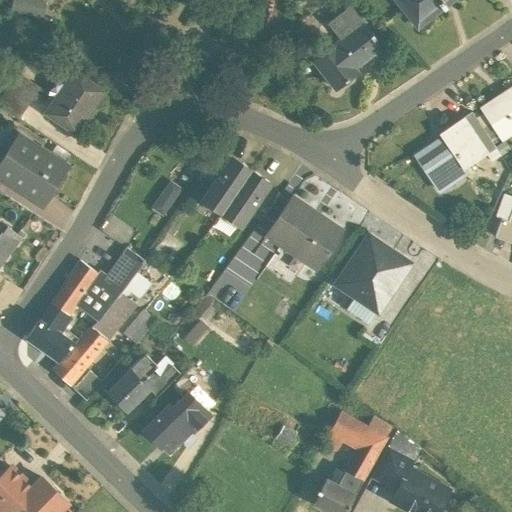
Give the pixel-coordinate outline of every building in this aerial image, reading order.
[(405,0),(401,4),(415,22),(439,3),(441,7),(445,4),(441,0),(405,0)] [(369,31),(355,13),(336,28),(340,34),(311,57),(333,85),(355,68),(351,64),(378,43),(373,36),(374,36),(370,30),(369,31)] [(121,55),(112,72),(120,77),(129,59),(121,55)] [(147,69),(129,59),(120,77),(137,89),(148,68),(147,68),(147,69)] [(72,69),(44,110),(74,130),(102,89),(72,69)] [(39,85),(17,70),(0,95),(0,105),(17,117),(39,85)] [(511,80),(479,103),(499,134),(511,125),(511,80)] [(492,142),(469,109),(461,114),(462,115),(461,116),(482,147),(483,147),(483,148),(492,142)] [(461,114),(437,130),(438,131),(439,131),(442,136),(431,144),(429,141),(414,151),(413,150),(412,151),(421,163),(420,164),(422,167),(423,167),(430,178),(446,167),(445,166),(456,158),(460,163),(483,148),(483,147),(482,147),(461,116),(462,115),(461,114)] [(65,164),(18,134),(0,161),(0,175),(38,200),(51,178),(55,180),(65,164)] [(248,168),(230,155),(201,196),(219,208),(220,209),(248,168)] [(248,168),(220,209),(221,210),(239,222),(267,181),(248,168)] [(511,195),(501,191),(494,213),(499,215),(499,214),(505,217),(511,198),(511,195)] [(339,227),(290,194),(265,231),(314,264),(339,227)] [(511,198),(505,217),(499,214),(499,215),(493,233),(511,239),(511,198)] [(6,225),(0,233),(0,263),(21,236),(6,225)] [(407,260),(366,232),(333,280),(352,293),(374,308),(407,260)] [(99,267),(96,272),(74,303),(97,318),(107,305),(109,304),(119,290),(135,269),(136,269),(143,259),(125,246),(106,270),(99,267)] [(78,259),(50,301),(67,312),(73,302),(96,272),(78,259)] [(149,280),(135,269),(120,289),(126,294),(130,290),(137,295),(149,280)] [(126,294),(120,289),(119,290),(109,304),(107,305),(122,317),(135,302),(126,294)] [(206,291),(188,312),(194,317),(212,296),(206,291)] [(374,308),(352,293),(343,306),(366,321),(374,308)] [(67,312),(50,301),(27,336),(59,358),(76,337),(68,330),(62,336),(54,330),(67,312)] [(97,318),(91,325),(105,337),(122,317),(107,305),(97,318)] [(143,309),(130,328),(125,334),(129,337),(135,341),(154,317),(143,309)] [(84,331),(52,368),(67,382),(105,337),(91,325),(90,326),(89,325),(84,331)] [(143,352),(106,389),(125,409),(147,387),(148,386),(147,386),(159,374),(152,368),(156,364),(143,352)] [(159,374),(147,386),(148,386),(147,387),(155,394),(178,371),(170,363),(159,374)] [(101,380),(88,368),(72,387),(85,398),(101,380)] [(203,405),(185,387),(168,404),(186,421),(203,405)] [(168,404),(144,428),(158,442),(169,432),(174,437),(188,424),(186,421),(168,404)] [(339,410),(327,429),(322,439),(335,446),(340,436),(341,437),(352,417),(339,410)] [(389,425),(371,415),(366,425),(384,435),(389,425)] [(352,417),(341,437),(352,443),(364,423),(352,417)] [(281,424),(276,421),(273,427),(278,430),(281,424)] [(366,425),(364,423),(352,443),(356,445),(372,454),(384,435),(366,425)] [(294,431),(281,424),(278,430),(275,435),(288,442),(294,431)] [(327,478),(323,476),(318,487),(316,486),(314,489),(316,490),(311,501),(332,511),(342,511),(372,454),(356,445),(342,470),(335,483),(327,478)] [(411,459),(385,445),(370,473),(395,487),(406,466),(407,466),(411,459)] [(55,511),(66,501),(41,476),(31,486),(10,465),(0,475),(0,511),(8,511),(18,503),(27,511),(55,511)] [(342,470),(334,465),(327,478),(335,483),(342,470)] [(407,466),(406,466),(395,487),(389,497),(416,511),(433,511),(446,487),(407,466)] [(27,511),(18,503),(8,511),(27,511)]
